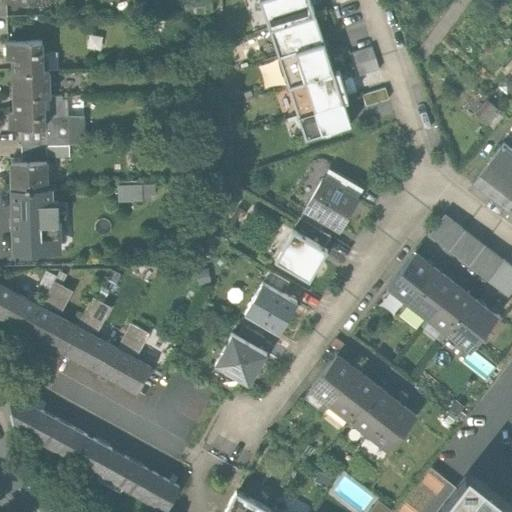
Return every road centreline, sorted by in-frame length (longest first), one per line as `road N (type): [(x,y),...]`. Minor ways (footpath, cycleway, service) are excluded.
road 1 (residential): [(374,0),(429,177)]
road 2 (residential): [(429,177),(327,323)]
road 3 (residential): [(327,323),(262,417),(248,410)]
